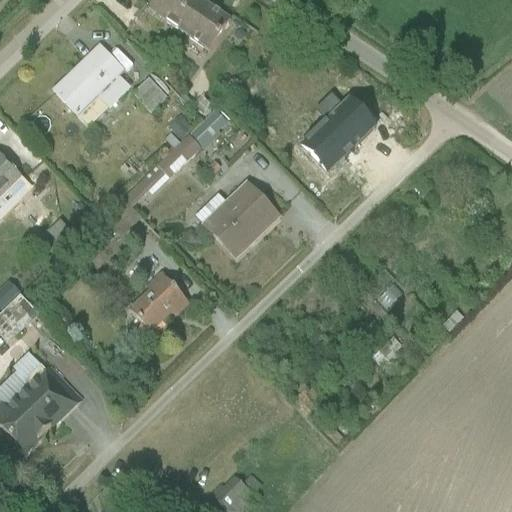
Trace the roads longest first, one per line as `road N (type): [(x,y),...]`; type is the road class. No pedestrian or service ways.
road 1 (residential): [(448,118),(47,511)]
road 2 (residential): [(448,118),(285,0)]
